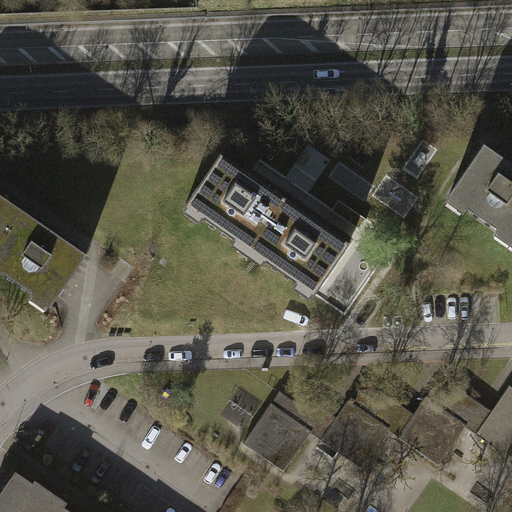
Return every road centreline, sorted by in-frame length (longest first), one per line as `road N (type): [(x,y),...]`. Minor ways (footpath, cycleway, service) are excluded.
road 1 (residential): [(0,407),(61,367),(132,350),(511,336)]
road 2 (primary): [(511,29),(0,49)]
road 3 (primary): [(0,90),(511,71)]
